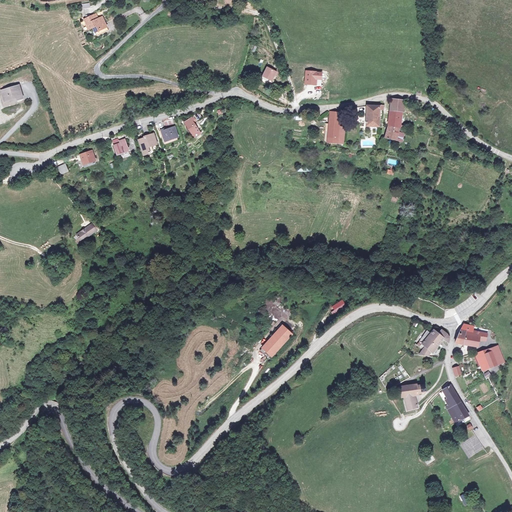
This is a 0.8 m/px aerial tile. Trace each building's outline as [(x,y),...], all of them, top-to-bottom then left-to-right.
[(86,18),(83,20),(88,29),(94,25),(99,34),(111,27),(103,13),(100,15),(95,18),(92,13),(85,16),(86,18)] [(277,72),(269,68),(265,77),(273,81),(277,72)] [(304,84),(317,85),(318,79),(322,80),(323,71),(305,70),(304,84)] [(22,84),(4,89),(7,100),(11,98),(19,96),(20,100),(26,98),(22,84)] [(404,114),(406,102),(393,102),(392,113),(402,114),(404,114)] [(371,105),(369,106),(366,126),(379,128),(381,111),(383,111),(383,107),(371,105)] [(339,114),(329,113),(327,138),(329,138),(337,139),(337,143),(341,144),(343,128),(338,128),(338,123),(339,114)] [(390,128),(398,129),(402,129),(403,126),(401,126),(402,114),(392,113),(390,128)] [(201,115),(195,116),(198,123),(204,120),(201,115)] [(194,120),(186,123),(192,136),(198,133),(200,132),(194,120)] [(164,127),(159,129),(163,140),(177,136),(174,127),(165,130),(164,127)] [(398,131),(398,129),(390,128),(388,128),(385,140),(401,143),(402,134),(397,134),(398,131)] [(158,150),(153,133),(144,136),(145,138),(139,140),(143,155),(158,150)] [(113,146),(116,155),(127,151),(123,139),(118,141),(119,144),(113,146)] [(95,162),(91,151),(79,155),(83,166),(95,162)] [(60,165),(62,171),(69,169),(66,163),(60,165)] [(90,222),(73,234),(76,237),(78,240),(95,228),(90,222)] [(341,300),(330,307),(332,311),(330,313),(333,316),(346,306),(341,300)] [(474,331),(476,326),(465,323),(461,329),(460,331),(467,333),(463,345),(478,348),(481,340),(486,342),(488,335),(474,331)] [(275,330),(263,344),(272,351),(284,337),(275,330)] [(441,340),(446,343),(447,342),(446,336),(444,334),(438,330),(435,335),(430,331),(427,336),(424,333),(416,343),(421,348),(420,350),(410,344),(408,353),(426,356),(429,352),(431,354),(441,340)] [(463,345),(467,333),(460,331),(455,343),(463,345)] [(255,353),(265,361),(272,351),(263,344),(255,353)] [(498,345),(490,348),(491,351),(484,355),(490,368),(505,362),(498,345)] [(491,351),(490,348),(475,354),(480,365),(484,363),(487,369),(490,368),(484,355),(491,351)] [(456,376),(462,374),(459,367),(453,369),(456,376)] [(421,385),(421,383),(400,385),(401,398),(404,398),(416,396),(422,395),(422,393),(427,392),(425,384),(421,385)] [(449,384),(441,390),(446,398),(449,403),(447,404),(444,406),(455,423),(468,415),(449,384)] [(404,398),(407,410),(413,409),(419,407),(416,396),(404,398)]
